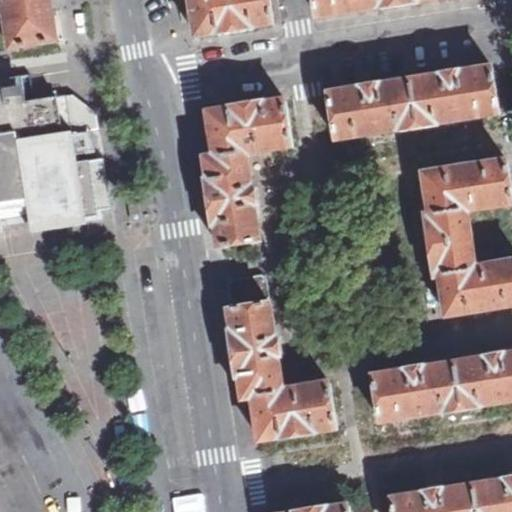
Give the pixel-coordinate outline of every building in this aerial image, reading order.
[(5,0),(11,48),(59,42),(52,0),(5,0)] [(168,0),(173,26),(187,24),(183,0),(168,0)] [(189,39),(272,26),(268,0),(183,0),(187,24),(189,39)] [(392,4),(390,0),(307,0),(310,18),(392,4)] [(362,89),(331,94),(338,141),(439,126),(439,125),(502,115),(494,68),(442,75),(443,77),(362,88),(362,89)] [(0,233),(3,233),(0,210),(0,205),(29,201),(32,222),(113,209),(105,160),(59,167),(58,159),(78,156),(74,134),(100,130),(98,114),(74,96),(14,103),(15,113),(0,115),(0,233)] [(295,148),(287,101),(267,104),(266,103),(210,113),(213,131),(217,157),(207,159),(211,181),(208,181),(216,227),(218,227),(222,249),(263,242),(257,208),(260,207),(257,187),(254,187),(249,156),(295,148)] [(511,204),(511,181),(509,162),(426,175),(433,214),(428,215),(438,278),(443,278),(449,317),(511,307),(511,263),(478,269),(473,233),(472,233),(469,211),(511,204)] [(237,309),(268,305),(268,301),(271,297),(268,279),(264,275),(233,280),(229,285),(230,293),(232,303),(237,306),(237,309)] [(331,384),(286,390),(281,359),(283,358),(280,338),(278,339),(272,304),(268,305),(237,309),(231,310),(235,332),(232,333),(239,379),(242,378),(245,400),(255,398),(262,442),(282,439),(283,440),(339,430),(331,384)] [(407,372),(375,377),(383,423),(484,408),(484,407),(511,402),(511,354),(491,357),(487,358),(487,359),(427,369),(427,367),(407,371),(407,372)] [(511,511),(511,481),(469,488),(472,511),(511,511)] [(472,511),(469,488),(394,500),(395,511),(472,511)] [(313,511),(395,511),(394,500),(313,511)]
